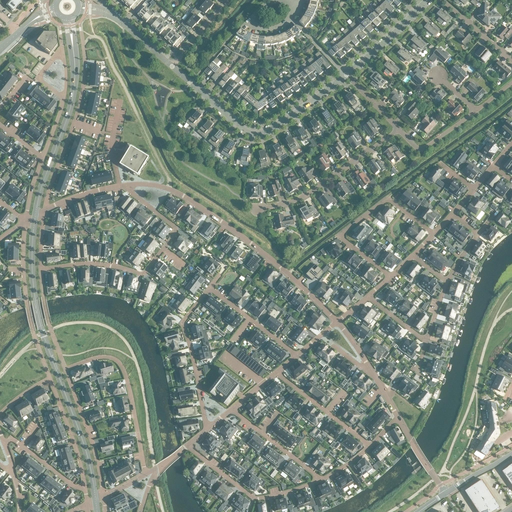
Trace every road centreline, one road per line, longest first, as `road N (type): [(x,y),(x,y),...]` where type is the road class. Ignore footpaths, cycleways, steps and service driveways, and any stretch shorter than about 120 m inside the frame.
road 1 (unclassified): [(126,185),(175,192),(338,321)]
road 2 (tertiary): [(31,270),(40,328),(85,449),(95,500)]
road 3 (residential): [(40,269),(96,263),(146,271),(175,229),(126,185)]
road 4 (residential): [(172,66),(257,135),(345,75)]
road 5 (residential): [(432,234),(387,197),(338,235),(390,277)]
road 6 (tertiary): [(72,43),(73,92),(34,217)]
road 7 (residential): [(65,369),(100,356),(120,363),(145,474)]
road 8 (residential): [(257,209),(311,192),(399,129)]
road 9 (residential): [(25,221),(26,303),(49,377)]
road 10 (residential): [(44,211),(84,60)]
road 11 (residential): [(206,430),(183,321),(209,286)]
road 12 (residential): [(321,479),(253,498),(187,446)]
road 13 (residential): [(103,496),(65,369)]
